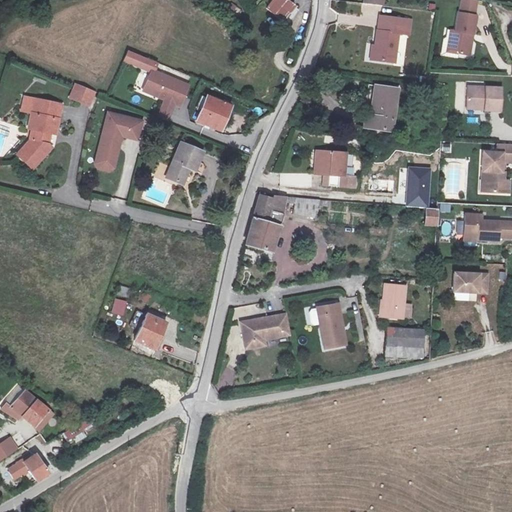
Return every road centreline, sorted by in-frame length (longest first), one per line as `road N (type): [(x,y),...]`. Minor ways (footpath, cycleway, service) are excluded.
road 1 (residential): [(511,341),(198,408)]
road 2 (unclassified): [(319,0),(233,236)]
road 3 (unclassified): [(200,400),(6,511)]
road 4 (residential): [(67,200),(233,236)]
road 5 (residential): [(352,280),(221,300)]
